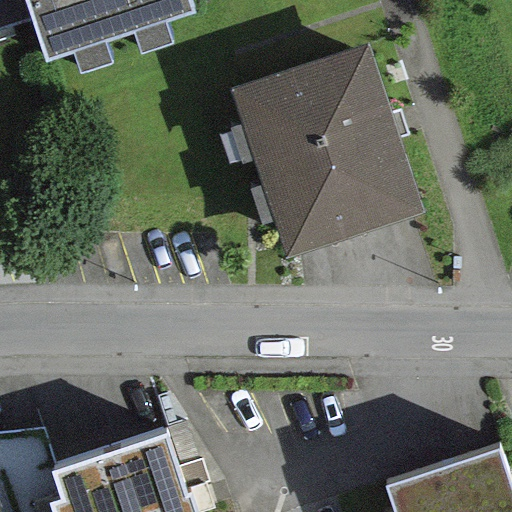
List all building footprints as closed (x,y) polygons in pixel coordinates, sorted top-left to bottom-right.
[(0,0),(0,29),(31,19),(24,0),(0,0)] [(184,0),(24,0),(31,19),(41,49),(185,2),(184,0)] [(414,194),(363,39),(250,75),(301,231),(414,194)] [(0,431),(0,511),(53,511),(51,503),(61,500),(51,471),(58,469),(45,428),(0,431)] [(58,469),(51,471),(61,500),(51,503),(53,511),(197,511),(172,432),(58,469)] [(511,511),(511,483),(501,450),(387,486),(395,511),(511,511)]
